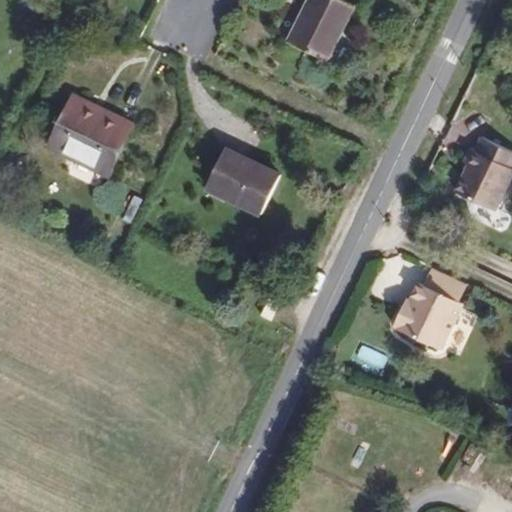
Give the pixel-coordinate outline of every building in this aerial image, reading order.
[(355,9),(337,0),(311,0),(290,43),(329,62),(355,9)] [(77,102),(53,151),(106,177),(129,129),(77,102)] [(470,168),(457,195),(497,213),(511,180),(511,153),(483,139),(477,153),(472,151),(465,166),(470,168)] [(280,175),(225,148),(206,186),(262,213),(280,175)] [(143,205),(135,201),(124,221),(133,226),(143,205)] [(425,290),(416,308),(412,317),(408,316),(399,334),(447,357),(469,312),(425,290)]
